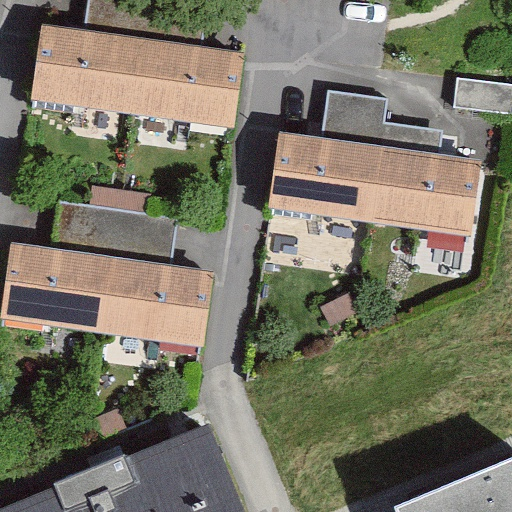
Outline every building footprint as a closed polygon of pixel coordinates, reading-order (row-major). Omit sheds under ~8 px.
[(93,2),(88,41),(148,49),(201,56),(206,17),(93,2)] [(138,123),(148,49),(88,41),(51,36),(41,110),(138,123)] [(201,56),(148,49),(138,123),(233,135),(243,62),(201,56)] [(454,107),(511,112),(511,83),(458,78),(454,107)] [(322,139),(440,156),(443,130),(384,121),(388,97),(329,89),(322,139)] [(322,139),(280,133),(270,207),(471,236),(482,162),(440,156),(322,139)] [(61,213),(55,257),(115,265),(170,273),(176,230),(61,213)] [(105,339),(115,265),(55,257),(18,251),(7,325),(105,339)] [(208,354),(219,280),(170,273),(115,265),(105,339),(208,354)] [(248,511),(216,431),(14,511),(248,511)] [(511,511),(511,468),(408,511),(511,511)]
